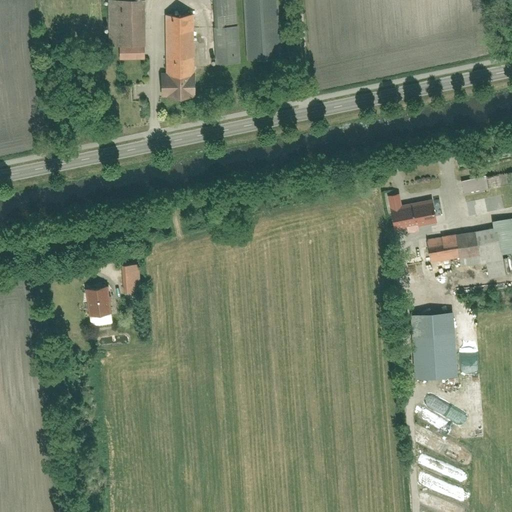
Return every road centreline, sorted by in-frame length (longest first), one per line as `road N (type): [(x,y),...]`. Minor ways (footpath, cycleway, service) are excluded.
road 1 (unclassified): [(0,244),(511,140)]
road 2 (tertiary): [(511,71),(4,178)]
